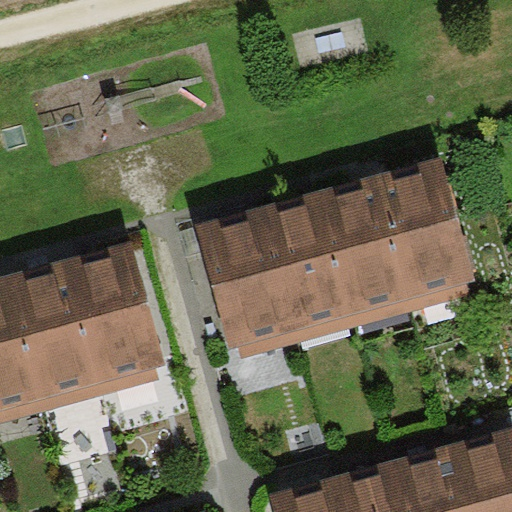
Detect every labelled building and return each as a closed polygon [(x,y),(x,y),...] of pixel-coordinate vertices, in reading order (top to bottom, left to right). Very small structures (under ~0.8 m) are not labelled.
[(375,178),(412,313),(471,298),(467,286),(476,283),(442,160),(375,178)] [(314,195),(353,329),(412,313),(375,178),(314,195)] [(353,329),(314,195),(254,213),(291,346),(353,329)] [(291,346),(254,213),(195,230),(230,354),(241,351),(243,360),(291,346)] [(165,370),(133,245),(65,263),(103,396),(161,380),(158,372),(165,370)] [(6,279),(43,412),(103,396),(65,263),(6,279)] [(0,423),(43,412),(6,279),(0,281),(0,423)] [(511,511),(511,432),(447,449),(463,511),(511,511)] [(399,511),(463,511),(447,449),(387,466),(399,511)] [(329,482),(336,511),(399,511),(387,466),(329,482)] [(336,511),(329,482),(270,498),(274,511),(336,511)]
